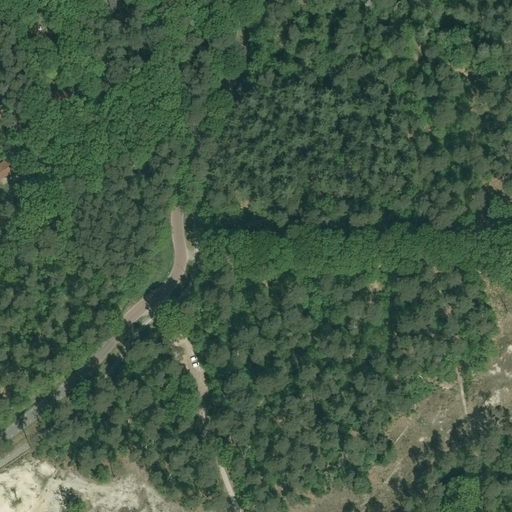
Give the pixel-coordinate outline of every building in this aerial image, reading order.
[(120,0),(107,0),(110,8),(107,9),(106,10),(108,17),(113,16),(113,17),(124,14),(120,0)] [(23,39),(29,37),(32,46),(42,42),(36,27),(22,32),(23,39)] [(56,93),(55,91),(47,93),(52,110),(60,108),(60,105),(71,102),(67,90),(56,93)] [(5,165),(0,168),(0,180),(11,174),(5,165)] [(62,231),(64,227),(53,222),(51,227),(52,227),(52,233),(47,233),(47,244),(61,244),(61,233),(59,233),(60,230),(62,231)]
